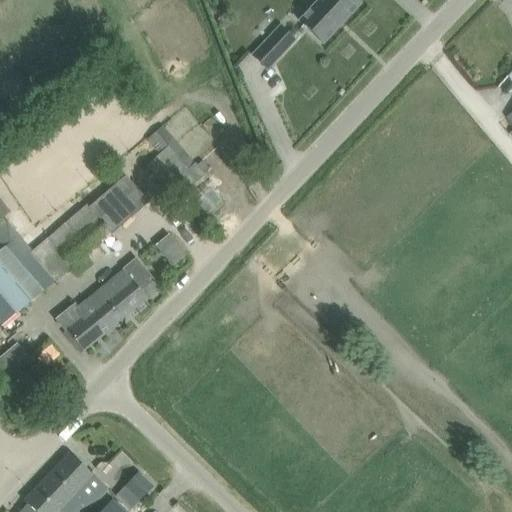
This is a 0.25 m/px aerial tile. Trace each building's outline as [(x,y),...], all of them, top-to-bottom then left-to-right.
[(319,0),(299,22),(322,44),(359,5),(354,0),(319,0)] [(252,56),(267,70),(294,41),(280,27),(252,56)] [(8,97),(0,103),(0,122),(1,123),(18,109),(8,97)] [(188,169),(156,131),(146,139),(159,155),(151,161),(159,171),(168,163),(179,177),(188,169)] [(86,205),(31,252),(42,265),(55,280),(56,281),(74,266),(101,243),(148,203),(125,176),(89,207),(86,205)] [(42,265),(31,252),(4,221),(0,224),(0,325),(1,326),(55,280),(42,265)] [(184,255),(168,237),(157,246),(173,265),(184,255)] [(123,270),(86,300),(93,309),(97,306),(107,319),(108,318),(114,326),(147,299),(139,290),(152,279),(136,260),(123,270)] [(93,309),(86,300),(77,307),(75,305),(57,319),(66,330),(83,351),(114,326),(108,318),(107,319),(97,306),(93,309)] [(0,374),(3,378),(28,357),(17,344),(0,357),(0,374)] [(26,375),(11,388),(20,398),(35,386),(26,375)] [(71,454),(54,472),(73,490),(60,504),(63,507),(68,511),(86,511),(108,490),(71,454)] [(73,490),(54,472),(25,502),(34,511),(57,511),(63,507),(60,504),(73,490)] [(140,472),(127,486),(140,498),(153,484),(140,472)] [(101,511),(121,511),(111,502),(101,511)]
